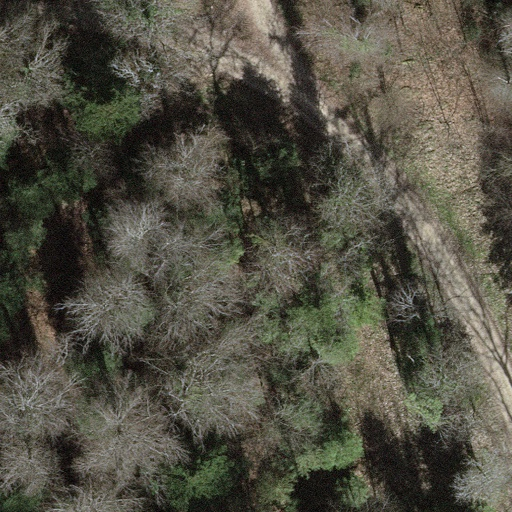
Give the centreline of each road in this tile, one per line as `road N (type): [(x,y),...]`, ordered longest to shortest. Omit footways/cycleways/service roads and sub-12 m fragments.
road 1 (track): [(511,408),(404,209),(275,83),(259,0)]
road 2 (track): [(275,83),(103,17),(0,11)]
